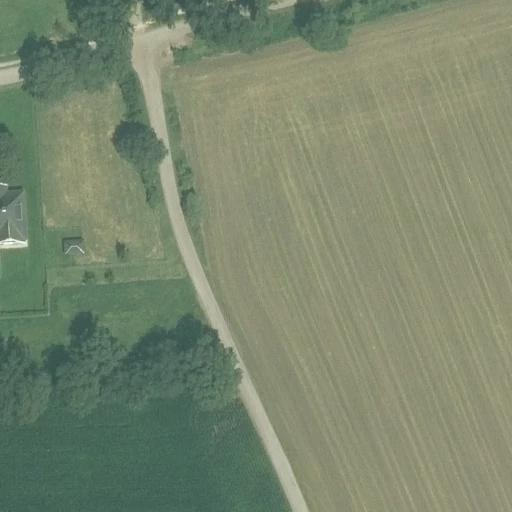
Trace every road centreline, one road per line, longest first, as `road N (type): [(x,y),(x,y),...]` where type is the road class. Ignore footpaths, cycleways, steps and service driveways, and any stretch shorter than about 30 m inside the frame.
road 1 (track): [(297,511),(163,187),(139,42)]
road 2 (track): [(285,0),(0,77)]
